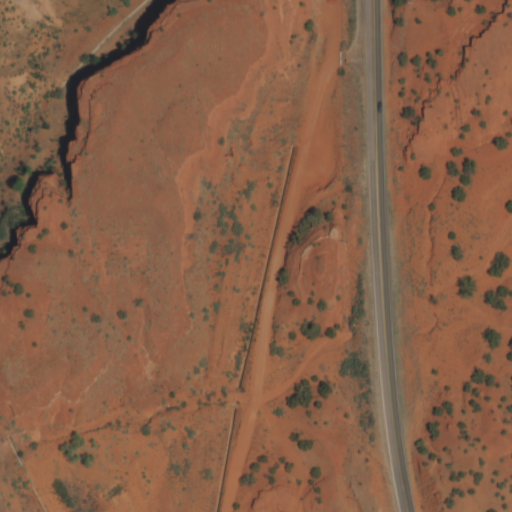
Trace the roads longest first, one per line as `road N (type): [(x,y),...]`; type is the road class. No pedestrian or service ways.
road 1 (residential): [(227,511),(271,281),(336,19),(373,17)]
road 2 (primary): [(403,511),(376,166),(373,17)]
